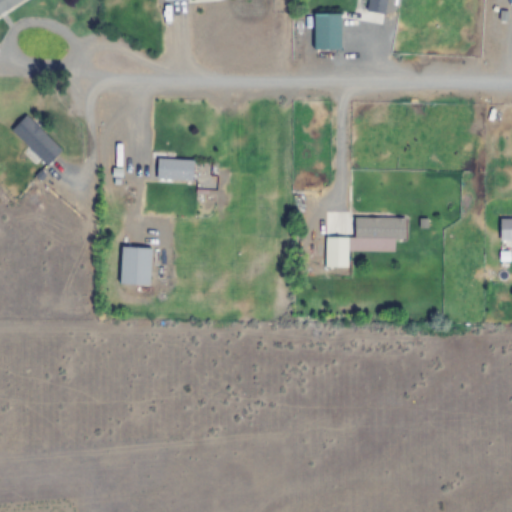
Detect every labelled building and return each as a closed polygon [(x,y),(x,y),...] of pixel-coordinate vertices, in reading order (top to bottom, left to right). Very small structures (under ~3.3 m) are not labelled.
[(0,0),(0,13),(23,0),(0,0)] [(387,13),(387,0),(366,0),(366,11),(387,13)] [(340,14),(313,14),(313,49),(340,49),(340,14)] [(44,167),(60,152),(27,116),(10,131),(44,167)] [(154,182),(192,182),(193,159),(155,159),(154,182)] [(354,239),(404,239),(404,218),(354,218),(354,239)] [(346,238),(322,238),(322,268),(346,268),(346,238)] [(150,286),(150,249),(119,248),(119,286),(150,286)]
